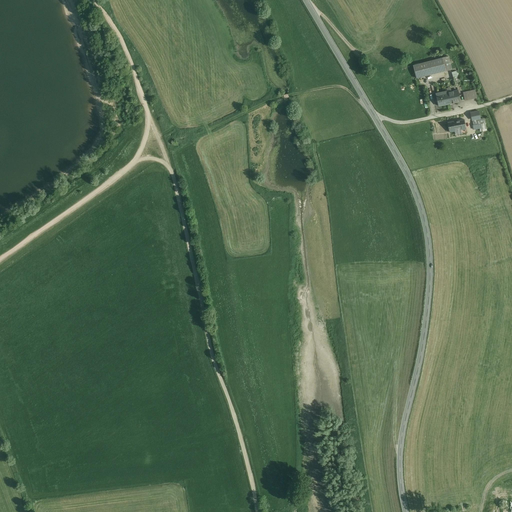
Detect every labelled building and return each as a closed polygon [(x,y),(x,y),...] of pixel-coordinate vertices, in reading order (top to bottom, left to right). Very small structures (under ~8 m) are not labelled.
[(394,29),(386,32),(392,44),(410,35),(410,34),(408,30),(405,23),(397,27),(395,22),(391,24),(394,29)] [(415,27),(420,35),(425,33),(421,24),(415,27)] [(420,35),(415,27),(408,30),(410,34),(410,35),(412,39),(417,37),(420,35)] [(448,56),(414,65),(417,78),(452,69),(448,56)] [(436,94),(439,106),(460,101),(458,90),(447,93),(447,91),(436,94)] [(475,90),(463,93),(465,101),(477,98),(475,90)] [(479,111),(471,113),(472,120),(480,118),(479,111)] [(448,123),(450,132),(455,131),(462,130),(466,129),(464,119),(448,123)]
